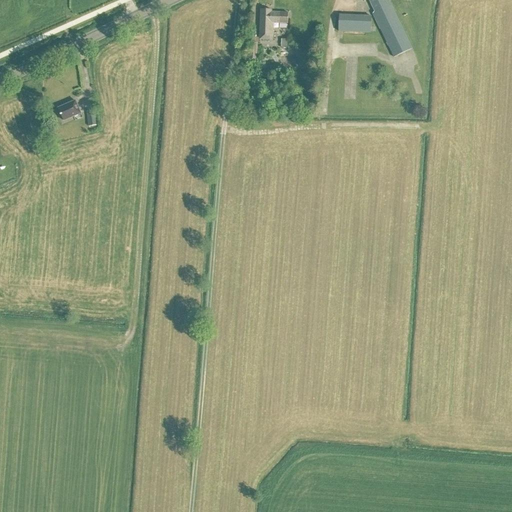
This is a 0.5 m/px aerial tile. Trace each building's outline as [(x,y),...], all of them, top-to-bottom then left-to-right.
[(412,49),(389,0),(363,0),(364,1),(366,0),(369,0),(375,12),(372,14),(394,58),(412,49)] [(288,13),(280,13),(272,12),(272,10),(261,10),(260,30),(262,30),(262,40),(273,40),(273,23),(287,23),(288,13)] [(340,16),(339,33),(371,34),(372,17),(340,16)] [(248,59),(257,59),(257,43),(248,43),(248,59)] [(58,108),(64,121),(81,114),(75,101),(58,108)] [(86,112),(89,127),(97,126),(94,111),(86,112)]
